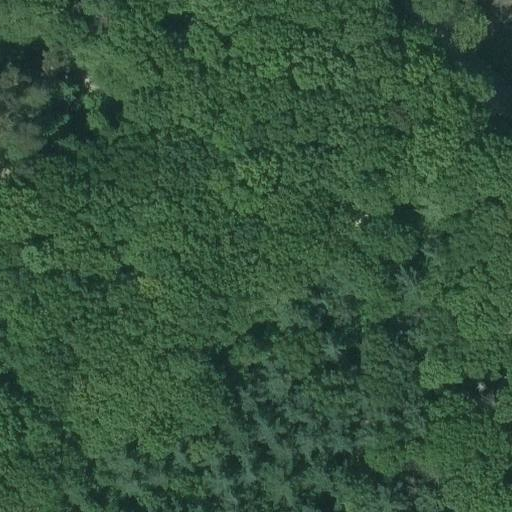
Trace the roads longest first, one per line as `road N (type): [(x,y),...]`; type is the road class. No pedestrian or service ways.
road 1 (unknown): [(155,142),(58,39),(0,11)]
road 2 (track): [(0,20),(48,43),(102,106),(155,142)]
road 3 (unclassified): [(511,103),(411,0)]
